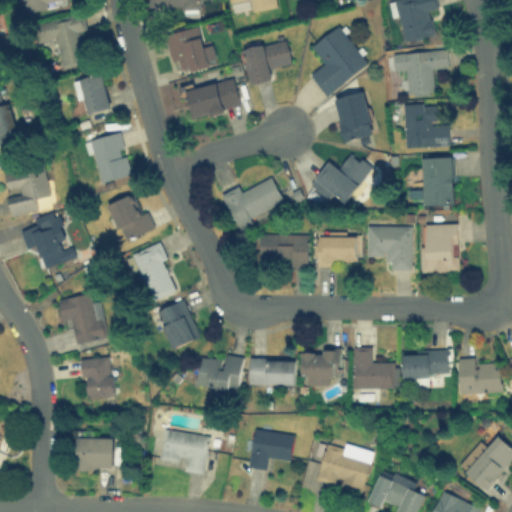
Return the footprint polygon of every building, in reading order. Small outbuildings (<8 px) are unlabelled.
[(23,0),(25,10),(66,1),(65,0),(23,0)] [(228,0),(229,1),(236,0),(250,0),(252,9),(276,5),(275,0),(228,0)] [(405,40),(433,33),(428,9),(437,7),(435,0),(387,0),(392,18),(399,16),(405,40)] [(40,40),(55,37),(61,65),(84,60),(78,32),(86,31),(83,12),(36,22),(40,40)] [(369,62),(340,22),(310,43),(324,62),(311,71),(327,93),(369,62)] [(203,45),(197,24),(164,33),(176,73),(215,61),(210,42),(203,45)] [(250,82),(272,78),(269,65),(290,61),(286,38),(243,46),(250,82)] [(391,51),(393,69),(405,68),(407,93),(434,91),(432,69),(448,68),(446,47),(391,51)] [(102,72),(74,78),(82,114),(109,107),(102,72)] [(185,88),(191,116),(239,104),(232,76),(185,88)] [(0,141),(14,138),(2,86),(0,86),(0,141)] [(344,140),(374,132),(363,89),(333,96),(344,140)] [(403,102),(404,145),(448,143),(448,122),(436,123),(435,101),(403,102)] [(129,172),(119,130),(88,138),(98,180),(129,172)] [(346,201),(370,167),(349,152),(338,167),(328,159),(314,179),(346,201)] [(451,155),(422,155),(423,202),(452,202),(451,155)] [(11,212),(39,207),(37,196),(48,194),(41,161),(2,169),(11,212)] [(222,191),(235,223),(283,203),(272,176),(241,189),(239,184),(222,191)] [(107,203),(123,239),(152,227),(136,190),(107,203)] [(74,256),(71,244),(62,247),(59,237),(65,235),(57,209),(30,217),(32,225),(20,228),(27,248),(37,245),(44,266),(74,256)] [(458,269),(458,221),(421,221),(421,270),(458,269)] [(366,223),(366,254),(390,254),(390,267),(410,267),(410,223),(366,223)] [(307,232),(258,232),(258,257),(287,257),(287,265),(307,265),(307,232)] [(317,262),(358,262),(358,232),(317,232),(317,262)] [(156,241),(130,251),(149,298),(175,287),(156,241)] [(57,297),(62,319),(71,317),(76,342),(106,336),(98,299),(90,301),(88,291),(57,297)] [(198,334),(182,297),(155,309),(171,346),(198,334)] [(352,345),(351,388),(394,388),(394,359),(371,359),(371,345),(352,345)] [(328,382),(328,374),(339,375),(339,346),(301,346),(301,381),(328,382)] [(414,384),(428,383),(428,372),(447,372),(447,348),(402,348),(402,377),(414,377),(414,384)] [(241,358),(201,351),(195,383),(235,390),(241,358)] [(84,395),(112,393),(109,354),(81,356),(84,395)] [(295,382),(295,357),(248,357),(248,382),(295,382)] [(501,390),(500,358),(458,359),(458,391),(501,390)] [(183,468),(203,470),(208,433),(162,427),(158,455),(185,459),(183,468)] [(267,467),(269,456),(289,459),(293,432),(253,427),(248,464),(267,467)] [(487,487),(511,455),(511,446),(496,434),(486,447),(478,441),(459,466),(487,487)] [(75,467),(112,467),(112,458),(119,458),(119,447),(112,447),(112,435),(75,435),(75,467)] [(315,478),(361,491),(372,449),(326,437),(315,478)] [(366,500),(381,505),(383,499),(397,504),(394,511),(415,511),(425,486),(378,468),(366,500)] [(477,511),(480,505),(440,488),(429,511),(477,511)]
